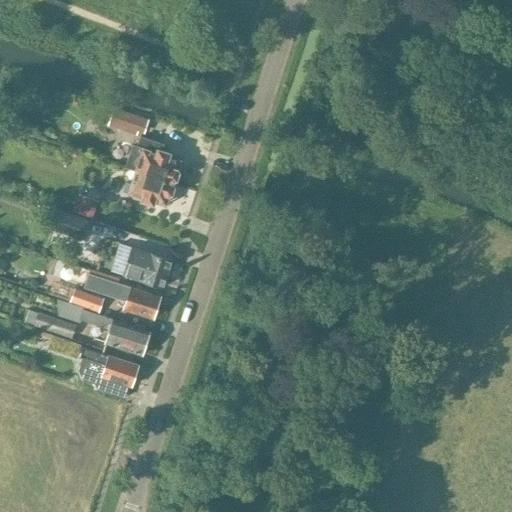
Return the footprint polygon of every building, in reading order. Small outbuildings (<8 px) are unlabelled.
[(142,132),(146,120),(115,110),(110,126),(131,133),(132,129),(142,132)] [(180,161),(169,158),(170,154),(160,151),(162,145),(140,138),(137,148),(132,146),(125,168),(134,171),(172,184),(173,182),(176,180),(178,173),(177,171),(180,161)] [(171,195),(174,188),(172,186),(172,184),(134,171),(130,184),(124,183),(121,192),(141,198),(139,203),(153,207),(154,203),(165,206),(168,197),(171,195)] [(92,216),(97,201),(78,195),(72,210),(92,216)] [(80,238),(87,219),(56,209),(50,228),(80,238)] [(163,287),(172,260),(133,248),(124,274),(163,287)] [(160,297),(88,274),(84,287),(126,300),(124,309),(153,318),(160,297)] [(98,311),(101,299),(75,290),(71,302),(98,311)] [(141,355),(149,331),(56,301),(58,316),(75,321),(76,318),(109,329),(105,343),(141,355)] [(69,339),(74,325),(40,314),(35,327),(69,339)] [(49,350),(53,338),(30,331),(27,343),(49,350)] [(63,340),(60,351),(76,356),(79,345),(63,340)] [(81,347),(78,358),(84,360),(80,371),(84,379),(99,384),(97,388),(109,392),(112,381),(131,387),(138,366),(98,353),(81,347)]
